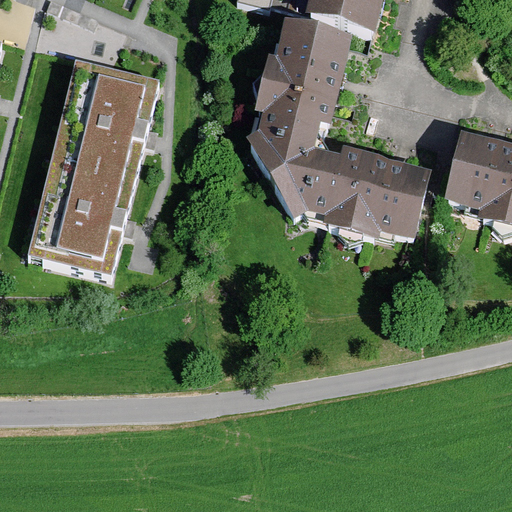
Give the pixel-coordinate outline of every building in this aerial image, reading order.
[(239,0),(237,9),(269,17),(271,12),(312,22),(317,0),(239,0)] [(311,27),(371,42),(381,0),(317,0),(312,22),(311,27)] [(324,159),(316,146),(319,134),(327,136),(348,54),(288,40),(284,58),(288,59),(283,77),(270,74),(259,119),(272,122),(267,145),(251,155),(273,190),(324,159)] [(90,74),(67,171),(135,188),(159,91),(90,74)] [(511,161),(463,150),(449,208),(467,213),(468,209),(487,213),(483,227),(511,233),(511,161)] [(294,226),(310,216),(332,222),(329,235),(374,246),(377,233),(396,238),(395,241),(413,246),(428,187),(346,167),(344,175),(332,172),(324,159),(273,190),(294,226)] [(111,285),(135,188),(67,171),(43,269),(111,285)]
